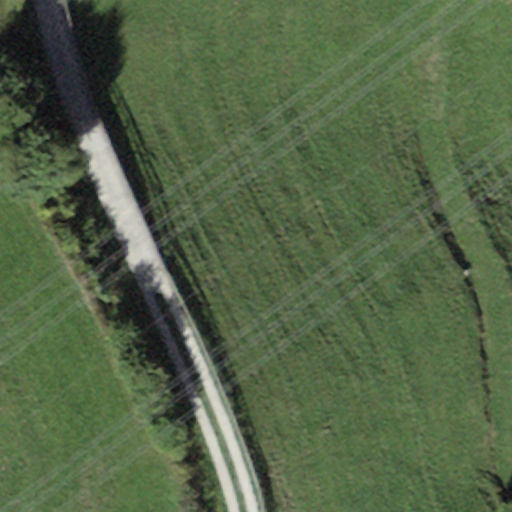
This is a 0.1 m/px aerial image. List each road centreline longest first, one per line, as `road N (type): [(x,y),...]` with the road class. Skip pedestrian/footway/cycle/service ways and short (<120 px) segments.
road 1 (track): [(242,511),(202,392),(76,105),(47,0)]
road 2 (track): [(511,462),(495,295),(440,163),(443,48)]
